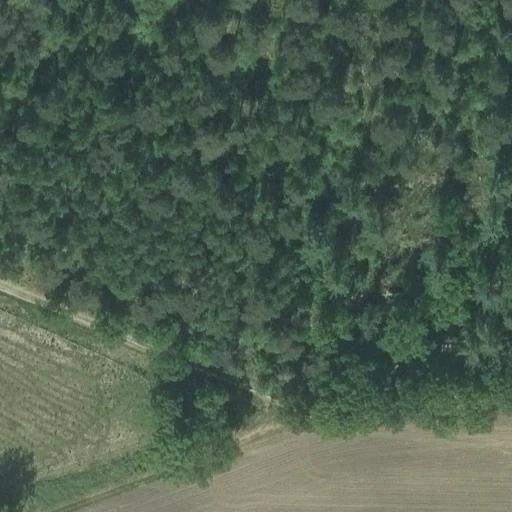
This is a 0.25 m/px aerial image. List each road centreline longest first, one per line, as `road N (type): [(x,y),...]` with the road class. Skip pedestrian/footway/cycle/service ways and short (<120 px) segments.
road 1 (track): [(511,392),(324,409),(8,511)]
road 2 (track): [(324,409),(281,405),(0,282)]
road 3 (track): [(324,409),(511,266)]
